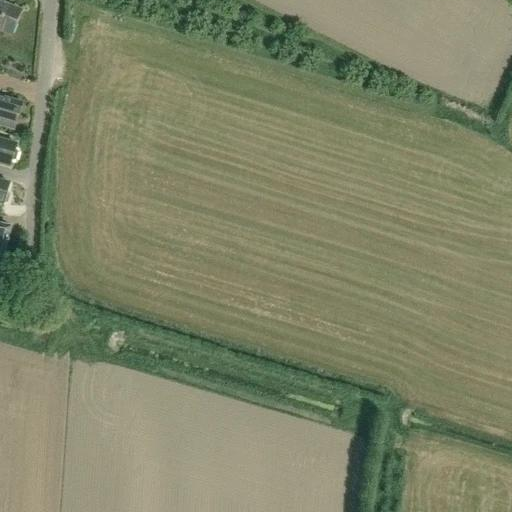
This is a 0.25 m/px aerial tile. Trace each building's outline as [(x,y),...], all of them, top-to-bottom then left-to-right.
[(0,33),(10,37),(20,12),(0,3),(0,33)] [(22,105),(0,98),(0,126),(15,131),(22,105)] [(0,164),(11,168),(17,145),(0,140),(0,164)] [(0,181),(0,206),(4,207),(11,185),(0,181)] [(0,264),(4,266),(12,229),(0,226),(0,264)]
